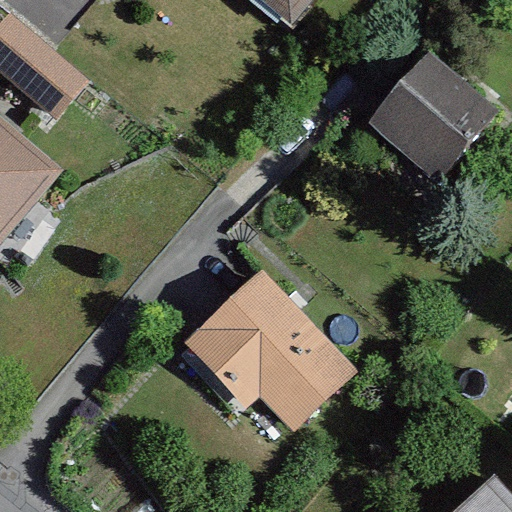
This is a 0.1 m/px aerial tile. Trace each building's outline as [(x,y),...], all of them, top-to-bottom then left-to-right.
[(264,0),(296,24),(315,0),(264,0)] [(12,12),(0,26),(0,59),(40,87),(65,57),(12,12)] [(423,61),(365,139),(442,197),(501,118),(423,61)] [(0,118),(0,247),(63,167),(0,118)] [(267,280),(178,363),(238,427),(263,404),(298,442),(362,382),(267,280)] [(511,511),(511,501),(498,486),(469,511),(511,511)]
